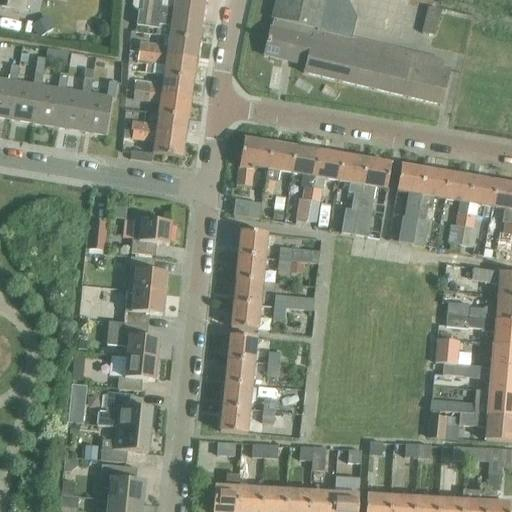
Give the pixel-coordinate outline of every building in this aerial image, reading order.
[(0,0),(0,10),(20,15),(23,0),(0,0)] [(143,0),(142,15),(200,23),(203,3),(181,0),(143,0)] [(441,108),(450,72),(441,70),(443,62),(367,44),(365,51),(359,50),(360,44),(350,42),(349,47),(342,46),(344,39),(317,33),(324,0),(276,0),(271,21),(273,21),(271,30),(269,30),(263,57),(305,68),(303,75),(441,108)] [(422,35),(435,38),(441,12),(428,10),(422,35)] [(200,23),(142,15),(139,14),(137,27),(157,29),(156,37),(163,38),(198,43),(200,23)] [(8,25),(27,28),(28,19),(9,16),(8,25)] [(139,45),(138,55),(195,63),(198,43),(163,38),(162,48),(139,45)] [(164,66),(162,78),(192,82),(195,63),(138,55),(138,65),(152,67),(153,64),(164,66)] [(5,121),(31,125),(37,88),(41,88),(43,72),(45,60),(37,59),(35,71),(32,87),(15,84),(12,84),(5,121)] [(0,120),(5,121),(12,84),(15,84),(18,68),(10,67),(7,83),(0,81),(0,120)] [(31,125),(55,129),(62,92),(65,92),(67,77),(60,75),(57,91),(41,88),(37,88),(31,125)] [(135,81),(133,93),(189,101),(192,82),(162,78),(160,87),(149,86),(150,83),(135,81)] [(55,129),(80,133),(86,96),(89,96),(92,80),(84,79),(81,95),(65,92),(62,92),(55,129)] [(86,96),(80,133),(104,137),(111,100),(113,100),(116,84),(109,83),(106,99),(89,96),(86,96)] [(159,105),(157,116),(187,120),(189,101),(133,93),(132,101),(159,105)] [(132,132),(134,133),(184,140),(187,120),(157,116),(155,126),(133,123),(132,132)] [(184,140),(134,133),(132,142),(152,145),(151,155),(131,153),(130,161),(150,164),(151,155),(181,159),(184,140)] [(253,169),(266,171),(271,146),(244,141),(238,170),(236,191),(250,192),(253,172),(253,169)] [(279,173),(291,175),(295,150),(271,146),(266,171),(262,196),(271,198),(273,185),(277,182),(279,173)] [(295,221),(306,224),(310,204),(318,154),(295,150),(291,175),(302,177),(301,186),(303,190),(301,201),(298,200),(295,221)] [(323,181),(338,184),(343,158),(318,154),(310,204),(306,224),(315,225),(323,181)] [(340,236),(352,238),(366,162),(343,158),(338,184),(349,186),(347,196),(353,197),(350,213),(344,212),(340,236)] [(366,162),(352,238),(366,240),(370,218),(374,190),(386,192),(390,166),(366,162)] [(397,244),(412,247),(425,172),(400,167),(396,194),(406,195),(402,220),(401,220),(397,244)] [(434,200),(444,202),(449,176),(425,172),(412,247),(423,249),(428,223),(426,223),(428,210),(432,211),(434,200)] [(449,247),(461,249),(473,180),(449,176),(444,202),(459,205),(455,230),(452,230),(449,247)] [(477,208),(492,210),(496,184),(473,180),(461,249),(473,251),(476,235),(473,234),(477,208)] [(496,252),(508,254),(511,233),(511,186),(496,184),(492,210),(506,212),(502,236),(499,236),(496,252)] [(233,217),(258,222),(261,208),(235,204),(233,217)] [(134,222),(132,241),(130,256),(155,258),(156,246),(168,247),(170,226),(148,223),(148,221),(134,219),(134,222)] [(87,251),(104,253),(107,224),(90,222),(87,251)] [(240,233),(237,257),(264,260),(266,236),(240,233)] [(279,249),(278,261),(310,265),(310,264),(318,265),(319,253),(279,249)] [(237,257),(235,281),(261,284),(264,260),(237,257)] [(130,260),(127,293),(163,297),(165,275),(153,274),(154,262),(130,260)] [(310,265),(278,261),(277,274),(309,277),(310,265)] [(497,288),(496,299),(511,300),(511,276),(498,275),(473,271),(471,281),(470,285),(497,288)] [(235,281),(232,305),(258,308),(261,284),(235,281)] [(127,293),(123,326),(147,328),(149,317),(161,318),(163,297),(127,293)] [(274,297),(273,309),(284,310),(312,313),(313,301),(274,297)] [(448,306),(447,318),(511,324),(511,300),(496,299),(495,311),(487,310),(484,312),(468,311),(469,308),(448,306)] [(258,308),(232,305),(230,329),(256,331),(258,308)] [(284,310),(273,309),(272,321),(283,322),(284,310)] [(492,335),(491,346),(511,348),(511,324),(447,318),(446,329),(467,331),(467,330),(480,331),(480,333),(492,335)] [(127,349),(126,359),(156,362),(159,341),(146,340),(147,328),(123,326),(108,324),(106,347),(127,349)] [(228,337),(226,361),(253,364),(255,340),(228,337)] [(458,367),(460,344),(437,341),(434,365),(443,366),(458,367)] [(511,348),(491,346),(489,370),(511,372),(511,348)] [(475,364),(474,350),(462,351),(462,364),(475,364)] [(268,353),(267,366),(280,367),(281,354),(268,353)] [(156,362),(126,359),(124,380),(118,379),(117,392),(141,394),(142,382),(154,384),(156,362)] [(226,361),(223,385),(251,388),(253,364),(226,361)] [(280,367),(267,366),(266,378),(279,379),(280,367)] [(458,367),(443,366),(442,378),(463,380),(464,378),(477,380),(478,369),(458,367)] [(511,372),(489,370),(487,394),(511,396),(511,372)] [(74,422),(88,422),(88,383),(74,383),(74,422)] [(223,385),(221,409),(248,412),(251,388),(223,385)] [(438,414),(459,416),(511,420),(511,396),(487,394),(475,393),(474,407),(439,404),(438,414)] [(99,428),(116,430),(149,433),(152,411),(131,409),(133,397),(107,395),(105,415),(101,415),(99,428)] [(264,401),(262,413),(275,415),(276,402),(264,401)] [(248,412),(221,409),(219,434),(246,436),(248,412)] [(275,415),(262,413),(261,425),(274,426),(275,415)] [(511,420),(459,416),(458,428),(484,430),(483,442),(511,444),(511,420)] [(445,423),(429,421),(427,441),(443,443),(445,423)] [(149,433),(116,430),(114,443),(102,442),(100,463),(126,465),(127,453),(147,456),(149,433)] [(88,441),(85,456),(98,458),(101,444),(88,441)] [(369,445),(368,458),(381,458),(382,446),(369,445)] [(215,459),(229,460),(229,447),(216,446),(215,459)] [(251,461),(264,462),(265,448),(252,447),(251,461)] [(403,460),(417,461),(417,448),(404,447),(403,460)] [(265,448),(264,462),(276,463),(277,449),(265,448)] [(417,448),(417,461),(429,461),(429,449),(417,448)] [(299,464),(311,465),(312,451),(299,450),(299,464)] [(451,463),(464,463),(464,451),(452,450),(451,463)] [(312,451),(311,465),(310,473),(323,474),(325,451),(312,451)] [(464,451),(464,463),(476,464),(477,452),(464,451)] [(511,460),(511,453),(500,453),(488,452),(486,487),(498,488),(499,466),(511,466),(511,460)] [(347,453),(347,467),(360,468),(360,453),(347,453)] [(108,491),(107,503),(142,507),(144,484),(136,483),(137,471),(101,467),(98,490),(108,491)] [(214,490),(212,511),(236,511),(238,491),(239,478),(226,477),(225,490),(214,490)] [(238,491),(236,511),(260,511),(262,492),(238,491)] [(262,492),(260,511),(284,511),(286,494),(262,492)] [(461,511),(485,511),(486,505),(485,505),(486,494),(462,493),(462,503),(461,511)] [(286,494),(284,511),(308,511),(309,495),(286,494)] [(486,505),(485,511),(509,511),(510,506),(496,506),(496,495),(486,494),(485,505),(486,505)] [(309,495),(308,511),(332,511),(333,497),(309,495)] [(333,497),(332,511),(357,511),(358,498),(333,497)] [(59,511),(77,511),(78,499),(61,498),(59,511)] [(364,511),(390,511),(391,499),(366,498),(364,511)] [(390,511),(413,511),(414,501),(391,499),(390,511)] [(413,511),(437,511),(438,502),(414,501),(413,511)] [(437,511),(461,511),(462,503),(438,502),(437,511)] [(141,511),(142,507),(107,503),(106,511),(141,511)]
